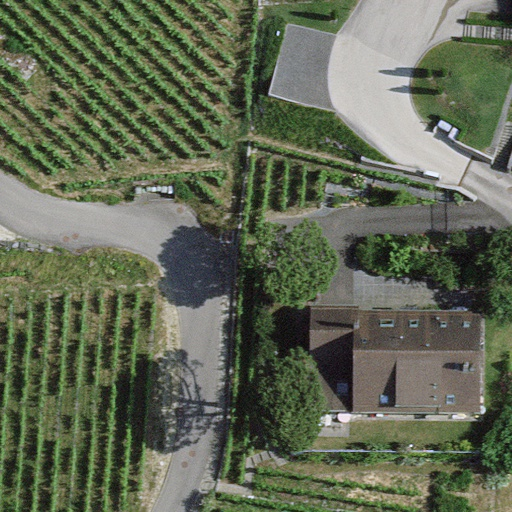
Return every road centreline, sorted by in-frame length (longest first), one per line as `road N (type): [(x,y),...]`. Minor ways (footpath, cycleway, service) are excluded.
road 1 (residential): [(175,511),(198,431),(203,283),(152,240),(61,233),(0,199)]
road 2 (residential): [(511,197),(403,147),(382,107),(388,38),(457,4)]
